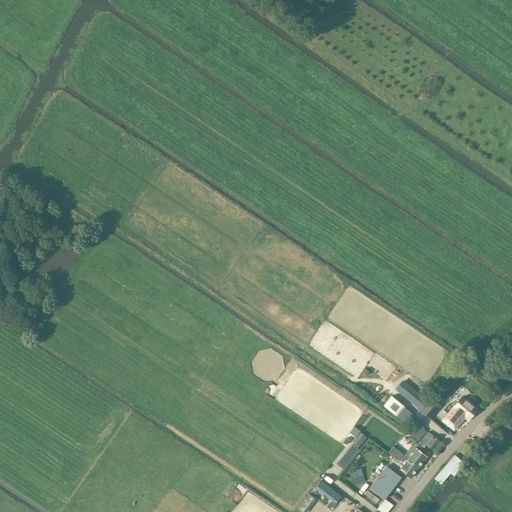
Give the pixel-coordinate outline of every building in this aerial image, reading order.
[(72,225),(69,230),(74,234),(78,229),(72,225)] [(79,237),(83,231),(79,228),(78,229),(74,234),(79,237)] [(359,376),(374,352),(341,332),(337,339),(341,342),(337,348),(328,343),(321,353),(359,376)] [(501,366),(496,370),(503,377),(507,372),(501,366)] [(403,380),(395,389),(420,410),(428,401),(403,380)] [(398,417),(406,423),(413,414),(405,408),(406,408),(392,396),(384,406),(398,418),(398,417)] [(454,408),(443,420),(454,430),(465,417),(469,420),(478,410),(463,397),(454,407),(454,408)] [(430,420),(440,407),(430,399),(420,412),(430,420)] [(414,422),(407,431),(418,440),(425,432),(414,422)] [(360,432),(354,427),(349,433),(356,438),(360,432)] [(353,443),(352,445),(357,449),(366,438),(360,432),(352,442),(353,443)] [(415,442),(404,456),(409,459),(408,460),(419,468),(427,457),(421,452),(426,446),(433,451),(440,441),(428,432),(421,442),(420,441),(417,444),(415,442)] [(336,464),(343,469),(359,450),(357,449),(352,445),(336,464)] [(393,447),(388,453),(390,454),(404,465),(400,470),(411,478),(419,468),(408,460),(409,459),(404,456),(395,448),(393,447)] [(455,455),(434,479),(441,484),(450,473),(452,475),(453,473),(455,475),(464,463),(455,455)] [(385,500),(401,478),(386,467),(370,488),(385,500)] [(323,482),(318,490),(336,504),(342,497),(323,482)] [(302,511),(307,511),(316,500),(309,494),(298,509),(302,511)] [(385,500),(377,510),(380,511),(387,511),(392,505),(385,500)]
